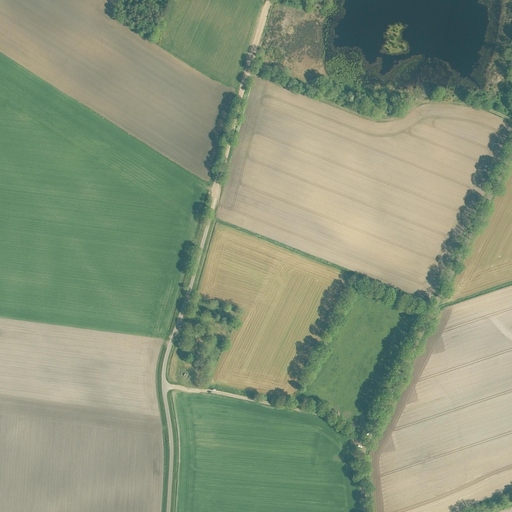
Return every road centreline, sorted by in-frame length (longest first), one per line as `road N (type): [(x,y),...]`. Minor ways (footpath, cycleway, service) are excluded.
road 1 (tertiary): [(511,151),(363,446),(365,511)]
road 2 (unclassified): [(168,511),(163,375),(218,183)]
road 3 (track): [(248,72),(378,121),(435,101),(511,122)]
road 4 (track): [(164,387),(309,411),(363,446)]
road 5 (track): [(218,183),(267,4)]
